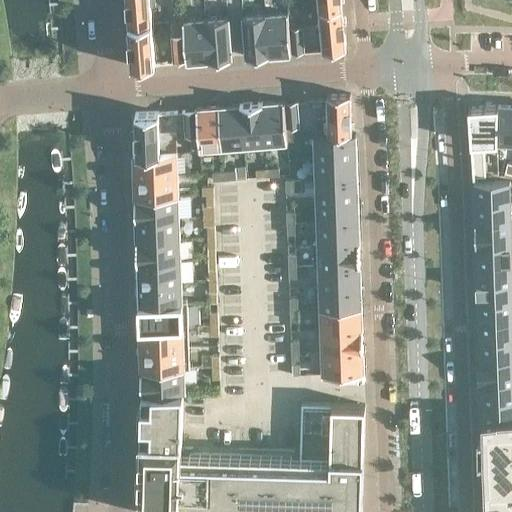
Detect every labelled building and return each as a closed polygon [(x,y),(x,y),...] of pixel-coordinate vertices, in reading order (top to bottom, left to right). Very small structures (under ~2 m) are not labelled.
[(149,0),(125,0),(126,1),(125,1),(126,14),(127,14),(128,25),(151,24),(149,0)] [(317,0),(318,10),(342,8),(341,0),(317,0)] [(297,12),(296,1),(288,1),(288,13),(297,12)] [(345,33),(344,20),(343,20),(342,8),(318,10),(322,51),(346,48),(344,33),(345,33)] [(183,21),(182,9),(173,10),(174,22),(183,21)] [(291,53),(289,27),(288,12),(265,14),(268,55),(291,53)] [(268,55),(265,14),(243,15),(246,57),(268,55)] [(231,58),(228,16),(205,18),(208,60),(231,58)] [(208,60),(205,18),(183,20),(184,35),(186,62),(208,60)] [(155,64),(151,24),(128,25),(129,38),(128,38),(129,50),(130,50),(131,66),(155,64)] [(305,52),(302,26),(289,27),(291,53),(305,52)] [(186,62),(184,35),(170,36),(172,63),(186,61),(186,62)] [(350,94),(326,95),(328,134),(328,135),(351,134),(351,133),(351,122),(351,109),(350,109),(350,94)] [(286,128),(284,102),(284,101),(261,102),(265,144),(266,144),(287,142),(286,128)] [(300,127),(298,101),(284,102),(286,128),(300,127)] [(265,144),(261,102),(240,104),(244,150),(266,148),(266,144),(265,144)] [(244,150),(240,104),(218,106),(222,147),(221,147),(221,152),(244,150)] [(222,147),(218,106),(196,108),(196,110),(198,136),(199,149),(221,147),(222,147)] [(496,106),(468,108),(474,177),(486,176),(483,143),(496,142),(496,106)] [(511,106),(496,106),(496,142),(511,142),(511,106)] [(198,136),(196,110),(182,111),(185,137),(198,136)] [(160,152),(158,112),(135,113),(135,129),(135,141),(136,141),(136,152),(136,153),(160,152)] [(296,140),(295,128),(287,129),(288,141),(296,140)] [(356,156),(355,133),(351,133),(351,134),(328,135),(328,134),(314,135),(314,157),(356,156)] [(198,149),(197,137),(189,137),(190,149),(198,149)] [(178,174),(177,151),(160,152),(136,153),(136,152),(133,153),(134,175),(178,174)] [(357,177),(356,156),(314,157),(315,179),(357,177)] [(279,175),(278,167),(267,168),(267,176),(279,175)] [(267,176),(267,168),(255,169),(256,177),(267,176)] [(236,178),(235,171),(224,172),(224,179),(236,178)] [(224,179),(224,172),(212,172),(213,180),(224,179)] [(178,195),(178,174),(134,175),(134,197),(178,195)] [(357,199),(357,177),(315,179),(316,200),(357,199)] [(293,191),(293,179),(285,180),(286,192),(293,191)] [(301,191),(301,179),(293,179),(293,191),(301,191)] [(509,181),(473,182),(474,203),(510,201),(509,181)] [(214,206),(214,194),(206,194),(206,206),(214,206)] [(179,217),(178,195),(134,197),(135,218),(179,217)] [(358,220),(357,199),(316,200),(317,222),(358,220)] [(510,201),(474,203),(475,222),(511,221),(510,201)] [(294,223),(294,211),(286,211),(287,223),(294,223)] [(180,238),(179,217),(135,218),(136,240),(180,238)] [(359,242),(358,220),(317,222),(317,242),(317,243),(359,242)] [(511,221),(475,222),(476,245),(511,243),(511,221)] [(295,234),(294,223),(287,223),(287,234),(295,234)] [(215,237),(215,226),(207,226),(207,237),(215,237)] [(215,249),(215,237),(207,237),(208,249),(215,249)] [(181,260),(180,238),(136,240),(137,262),(181,260)] [(360,264),(359,242),(317,243),(317,242),(313,243),(313,266),(318,266),(318,265),(360,264)] [(511,254),(511,243),(476,245),(476,264),(511,262),(511,254)] [(296,266),(296,254),(288,254),(288,266),(296,266)] [(181,282),(181,260),(137,262),(137,274),(137,283),(181,282)] [(511,262),(476,264),(477,283),(511,281),(511,262)] [(360,285),(360,264),(318,265),(318,266),(319,287),(360,285)] [(296,277),(296,266),(288,266),(288,278),(296,277)] [(217,280),(216,269),(208,269),(209,281),(217,280)] [(217,292),(217,280),(209,281),(209,292),(217,292)] [(511,281),(477,283),(478,302),(511,301),(511,281)] [(182,302),(181,282),(137,283),(138,305),(182,303),(182,302)] [(361,307),(360,285),(319,287),(320,308),(361,307)] [(298,309),(297,297),(289,297),(290,309),(298,309)] [(511,301),(478,302),(478,321),(511,320),(511,301)] [(188,325),(187,302),(182,302),(182,303),(138,305),(139,326),(188,325)] [(362,328),(361,307),(320,308),(320,330),(362,328)] [(298,320),(298,309),(290,309),(290,321),(298,320)] [(218,324),(218,312),(210,312),(210,324),(218,324)] [(511,320),(478,321),(479,341),(511,339),(511,320)] [(219,335),(218,324),(210,324),(211,336),(219,335)] [(188,346),(188,325),(139,326),(140,348),(188,346)] [(363,350),(362,328),(320,330),(321,351),(363,350)] [(511,339),(479,341),(480,360),(511,358),(511,339)] [(299,352),(299,340),(291,341),(291,352),(299,352)] [(189,369),(188,346),(140,348),(140,370),(184,368),(184,369),(189,369)] [(363,372),(363,350),(321,351),(322,374),(363,372)] [(299,364),(299,352),(291,352),(292,364),(299,364)] [(220,367),(219,355),(211,355),(212,367),(220,367)] [(511,358),(480,360),(480,383),(511,381),(511,358)] [(220,378),(220,367),(212,367),(212,379),(220,378)] [(185,391),(184,369),(184,368),(140,370),(141,392),(183,391),(185,391)] [(511,381),(480,383),(481,402),(511,400),(511,381)] [(361,511),(365,405),(301,403),(299,464),(181,460),(183,391),(141,392),(137,511),(361,511)] [(511,400),(481,402),(482,421),(511,419),(511,400)] [(511,511),(511,419),(482,421),(483,448),(488,448),(489,458),(485,459),(484,459),(483,459),(484,499),(485,499),(486,499),(486,508),(489,511),(511,511)]
